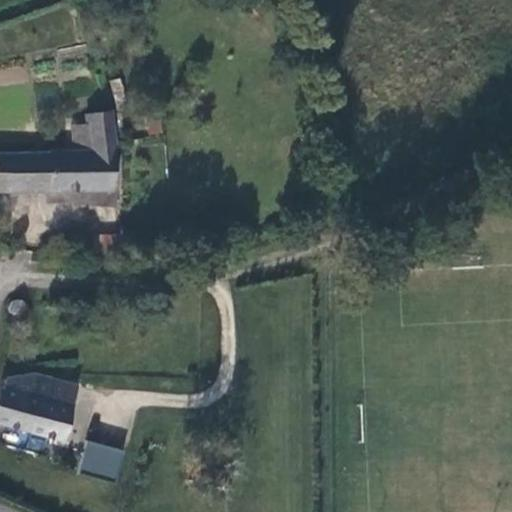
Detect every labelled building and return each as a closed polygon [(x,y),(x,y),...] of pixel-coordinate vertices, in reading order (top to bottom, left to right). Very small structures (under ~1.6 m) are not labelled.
[(0,190),(113,193),(116,153),(112,114),(93,113),(91,154),(0,152),(0,190)] [(87,390),(165,396),(165,383),(86,374),(87,390)] [(71,385),(29,375),(3,380),(2,388),(0,387),(0,423),(60,439),(71,385)] [(118,437),(121,413),(109,411),(106,435),(118,437)] [(120,458),(84,446),(77,473),(113,486),(120,458)]
